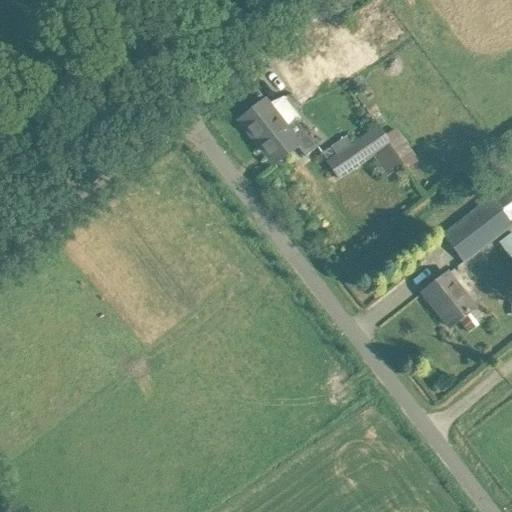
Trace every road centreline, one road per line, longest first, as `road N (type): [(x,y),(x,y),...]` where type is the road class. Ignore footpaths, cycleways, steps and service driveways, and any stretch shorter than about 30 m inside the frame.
road 1 (unclassified): [(495,511),(182,109)]
road 2 (unclassified): [(0,247),(182,109)]
road 3 (unclassified): [(182,109),(326,0)]
